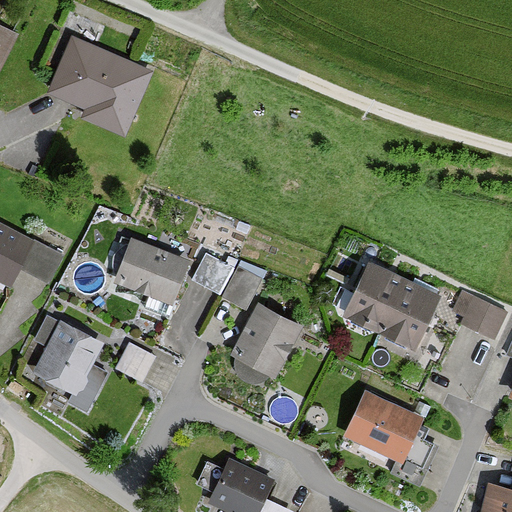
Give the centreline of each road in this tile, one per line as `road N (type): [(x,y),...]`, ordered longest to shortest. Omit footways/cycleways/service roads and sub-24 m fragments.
road 1 (track): [(132,0),(329,89),(511,148)]
road 2 (residential): [(178,397),(292,451),(338,492),(381,511)]
road 3 (residential): [(0,407),(123,498)]
